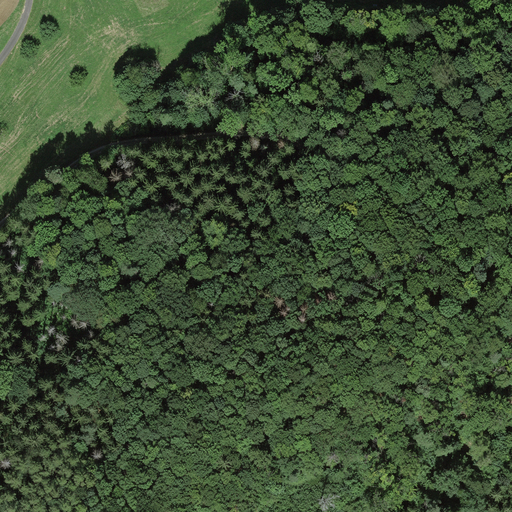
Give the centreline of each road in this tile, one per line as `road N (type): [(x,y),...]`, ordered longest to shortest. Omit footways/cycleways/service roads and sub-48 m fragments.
road 1 (track): [(0,226),(92,152),(131,140),(255,136),(309,148),(511,277)]
road 2 (track): [(384,196),(286,200),(187,251),(91,318),(0,442)]
